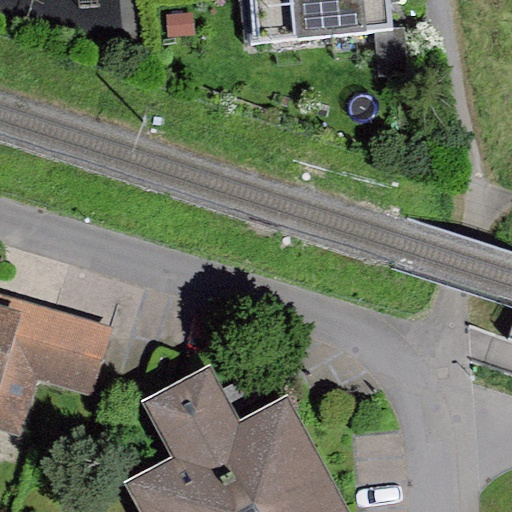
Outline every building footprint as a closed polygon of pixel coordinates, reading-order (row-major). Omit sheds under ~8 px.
[(389,0),(259,0),(264,46),(393,33),(389,0)] [(192,15),(168,18),(170,40),(194,38),(192,15)] [(22,310),(19,321),(0,389),(0,435),(23,442),(39,386),(93,402),(112,335),(22,310)] [(0,315),(0,389),(19,321),(0,315)] [(223,378),(156,414),(186,471),(137,497),(144,511),(356,511),(302,409),(254,435),(223,378)]
